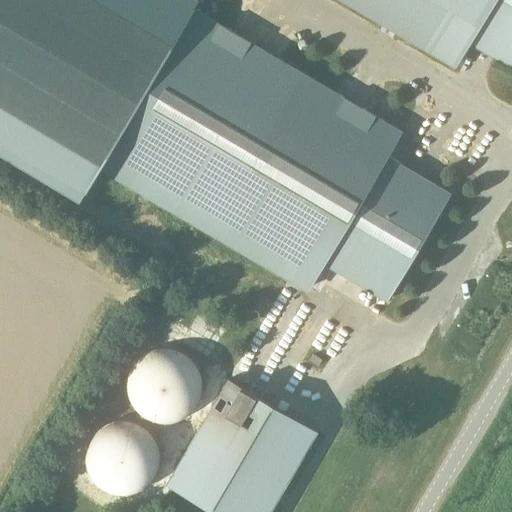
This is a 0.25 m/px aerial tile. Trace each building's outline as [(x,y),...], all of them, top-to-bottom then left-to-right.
[(178,0),(0,0),(0,140),(85,192),(101,165),(308,287),(322,263),(386,300),(449,194),(386,156),(400,131),(178,0)] [(511,0),(348,0),(455,63),(470,39),(511,63),(511,0)] [(182,353),(178,351),(177,350),(173,349),(169,348),(164,348),(160,348),(158,349),(154,350),(153,350),(151,351),(147,352),(144,354),(141,356),(140,358),(137,360),(136,362),(135,363),(133,366),(131,370),(130,371),(129,373),(128,377),(128,381),(128,382),(127,384),(128,388),(128,392),(128,394),(129,397),(131,401),(132,402),(134,406),(136,409),(139,412),(142,414),(143,415),(147,417),(150,419),(152,420),(155,421),(159,422),(163,422),(165,422),(167,422),(170,421),(174,421),(178,419),(181,418),(183,417),(184,416),(187,414),(190,411),(193,409),(194,407),(196,404),(197,402),(198,399),(200,395),(201,392),(201,388),(201,386),(201,384),(201,381),(200,377),(199,373),(198,370),(197,368),(195,365),(194,363),(193,362),(189,358),(186,356),(183,353),(182,353)] [(321,360),(312,354),(308,360),(318,366),(321,360)] [(227,379),(167,483),(216,511),(268,511),(316,431),(227,379)] [(155,440),(154,438),(152,435),(149,432),(148,431),(145,428),(142,426),(141,425),(137,424),(135,423),(132,422),(128,421),(124,421),(123,421),(119,421),(115,421),(113,422),(110,423),(106,424),(103,426),(98,430),(96,432),(94,434),(92,437),(91,438),(90,440),(89,443),(87,447),(86,450),(86,452),(86,455),(86,458),(86,462),(87,465),(88,469),(88,471),(90,474),(92,477),(94,480),(96,483),(99,486),(101,487),(104,489),(107,491),(111,492),(114,493),(118,494),(122,494),(124,494),(127,494),(131,493),(135,492),(138,491),(141,489),(145,487),(146,486),(149,483),(151,480),(154,477),(155,474),(157,470),(158,467),(159,463),(159,461),(159,459),(159,456),(159,454),(159,450),(158,447),(157,443),(155,440)]
